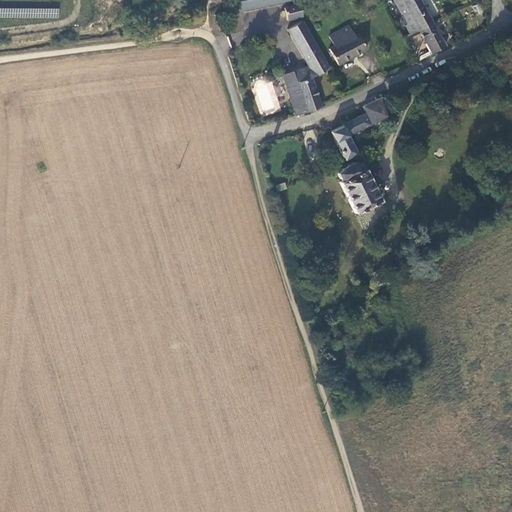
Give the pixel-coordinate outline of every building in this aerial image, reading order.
[(289,22),(303,16),(299,0),(241,0),(242,9),(284,2),(289,22)] [(421,0),(392,0),(411,40),(437,30),(421,0)] [(283,75),(296,116),(321,107),(311,78),(328,72),(321,57),(304,23),(289,30),(307,67),(283,75)] [(338,68),(366,50),(356,35),(353,37),(346,26),(328,38),(334,49),(329,51),(337,67),(337,69),(338,68)] [(443,38),(437,41),(442,50),(447,47),(443,38)] [(370,125),(385,117),(379,99),(363,107),(368,118),(367,119),(370,125)] [(331,132),(345,160),(357,154),(348,135),(370,125),(367,119),(364,113),(342,125),(343,126),(331,132)] [(340,183),(356,214),(380,201),(365,171),(363,171),(359,164),(353,163),(342,169),(338,174),(342,182),(340,183)]
